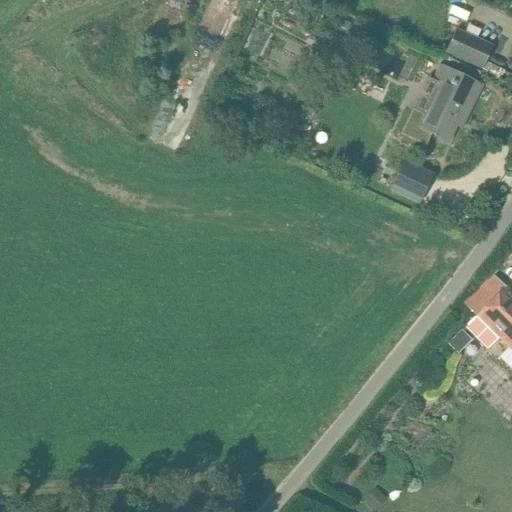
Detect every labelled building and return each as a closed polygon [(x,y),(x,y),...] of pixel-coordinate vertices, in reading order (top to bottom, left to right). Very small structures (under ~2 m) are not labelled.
[(269,65),(264,73),(283,84),(304,47),(261,23),(245,51),(269,65)] [(493,47),(457,30),(446,53),(483,70),(493,47)] [(401,133),(425,144),(430,133),(448,142),(476,84),(440,66),(434,80),(439,82),(424,115),(412,109),(401,133)] [(170,131),(185,116),(171,101),(155,116),(170,131)] [(391,191),(419,204),(432,175),(405,162),(391,191)] [(511,294),(493,275),(464,304),(476,316),(466,326),(488,349),(499,338),(511,351),(511,294)] [(459,328),(449,344),(461,351),(471,335),(459,328)] [(365,501),(377,511),(389,499),(376,488),(365,501)]
